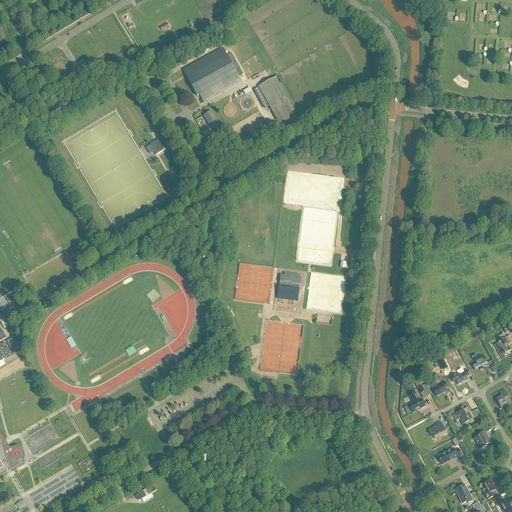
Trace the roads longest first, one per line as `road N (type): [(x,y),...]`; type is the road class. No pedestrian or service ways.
road 1 (tertiary): [(364,414),(393,107)]
road 2 (residential): [(364,414),(253,406),(182,449)]
road 3 (unclassified): [(209,176),(138,65),(78,73)]
road 4 (tertiary): [(393,107),(394,46),(347,0)]
road 5 (residential): [(182,449),(76,511)]
